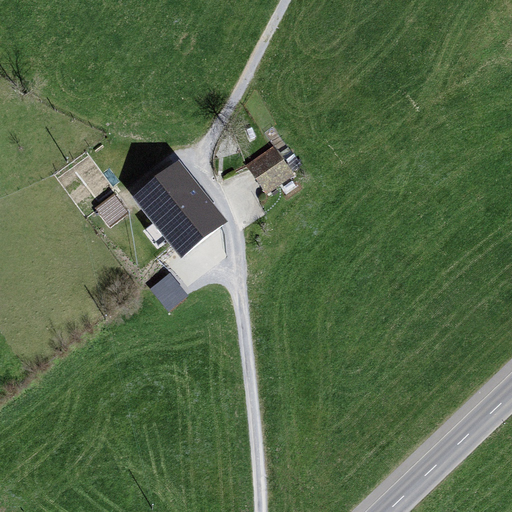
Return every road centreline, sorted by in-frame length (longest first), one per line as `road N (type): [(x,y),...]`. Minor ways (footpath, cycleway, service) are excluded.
road 1 (track): [(264,511),(243,257),(234,210),(203,171),(209,144),(287,0)]
road 2 (unclassified): [(394,511),(511,405)]
